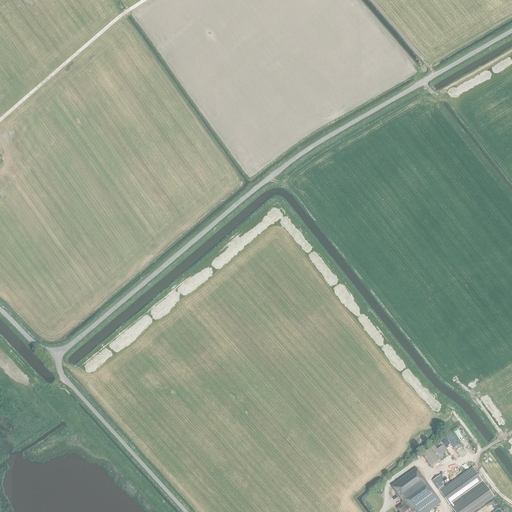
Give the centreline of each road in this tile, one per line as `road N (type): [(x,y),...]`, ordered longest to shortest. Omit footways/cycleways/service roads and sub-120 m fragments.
road 1 (unclassified): [(58,354),(301,153),(511,30)]
road 2 (unclassified): [(186,511),(62,375),(58,354)]
